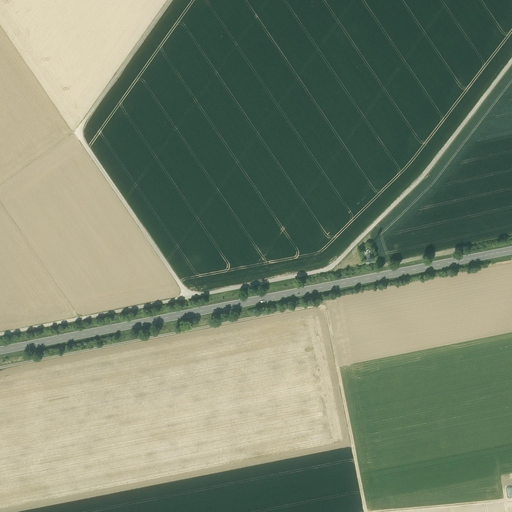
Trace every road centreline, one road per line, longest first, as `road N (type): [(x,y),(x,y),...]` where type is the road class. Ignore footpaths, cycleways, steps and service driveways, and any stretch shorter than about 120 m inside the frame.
road 1 (track): [(511,59),(420,179),(329,268),(0,334)]
road 2 (track): [(0,368),(319,305),(366,511)]
road 3 (primary): [(0,351),(511,250)]
road 4 (track): [(187,297),(76,131),(170,0)]
road 5 (track): [(383,511),(511,498)]
